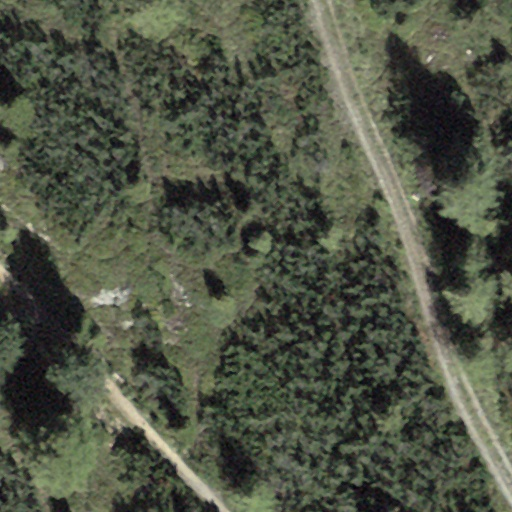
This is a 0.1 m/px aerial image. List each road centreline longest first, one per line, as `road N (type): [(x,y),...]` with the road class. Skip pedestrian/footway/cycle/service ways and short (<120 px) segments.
road 1 (track): [(324,0),(469,399),(511,470)]
road 2 (track): [(0,265),(230,511)]
